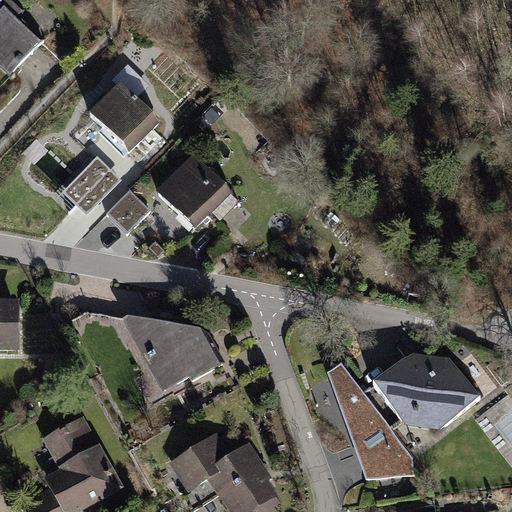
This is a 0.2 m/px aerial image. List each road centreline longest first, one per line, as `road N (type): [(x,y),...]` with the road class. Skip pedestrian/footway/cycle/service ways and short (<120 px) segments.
road 1 (residential): [(263,297),(0,245)]
road 2 (residential): [(511,339),(263,297)]
road 3 (residential): [(328,511),(263,297)]
